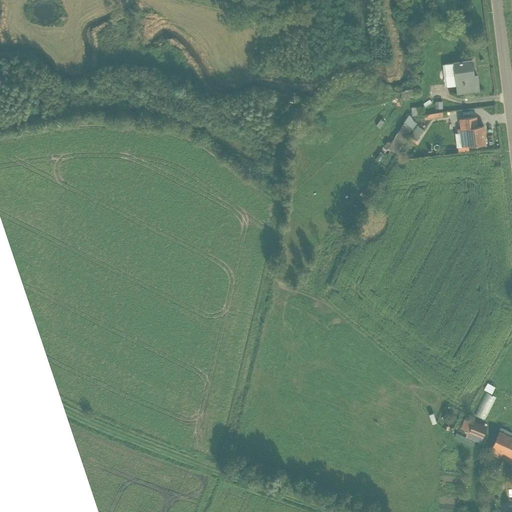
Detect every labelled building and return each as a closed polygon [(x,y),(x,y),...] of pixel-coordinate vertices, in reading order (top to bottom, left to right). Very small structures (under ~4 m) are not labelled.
[(457,93),(478,90),(477,76),(473,76),(471,61),(444,64),(446,86),(456,85),(457,93)] [(402,100),(413,96),(411,89),(400,92),(402,100)] [(424,114),(423,106),(411,107),(412,116),(424,114)] [(384,146),(396,154),(415,123),(409,115),(391,142),(388,140),(384,146)] [(468,146),(485,144),(483,127),(478,127),(476,117),(459,119),(460,130),(457,130),(458,135),(456,136),(457,147),(463,146),(464,148),(468,148),(468,146)] [(410,137),(416,141),(423,129),(416,126),(410,137)] [(412,151),(415,146),(407,141),(404,146),(412,151)] [(366,158),(370,161),(377,152),(373,148),(366,158)] [(374,158),(379,162),(385,153),(380,150),(374,158)] [(343,190),(340,196),(349,202),(352,196),(343,190)] [(457,418),(453,427),(461,430),(456,443),(467,447),(469,441),(474,442),(480,427),(457,418)] [(511,437),(499,432),(489,454),(511,464),(511,437)]
